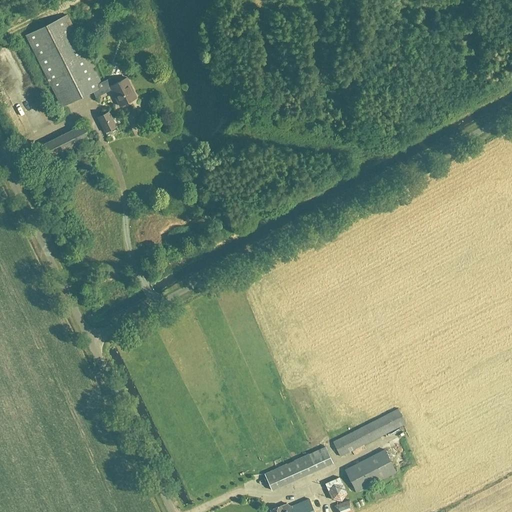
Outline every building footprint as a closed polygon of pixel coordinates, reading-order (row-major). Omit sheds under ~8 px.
[(66,15),(25,36),(61,107),(92,91),(95,98),(111,90),(120,106),(136,98),(126,78),(113,84),(110,78),(101,83),(66,15)] [(105,132),(116,127),(108,112),(97,117),(105,132)] [(43,144),(52,163),(92,143),(83,125),(43,144)] [(340,457),(405,423),(398,409),(333,443),(340,457)] [(264,474),(271,491),(333,463),(325,447),(264,474)] [(395,472),(384,450),(344,470),(356,492),(395,472)] [(324,484),(328,492),(332,501),(341,502),(346,494),(342,485),(339,477),(324,484)] [(270,511),(304,511),(313,509),(309,499),(288,508),(286,504),(281,506),(270,510),(270,511)] [(349,501),(335,506),(336,511),(352,511),(353,511),(349,501)]
